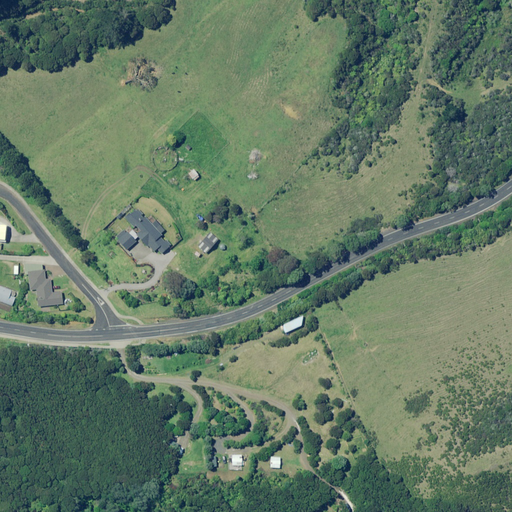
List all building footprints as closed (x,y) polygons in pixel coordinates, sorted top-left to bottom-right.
[(199,177),(193,170),(188,174),(194,181),(199,177)] [(152,226),(136,208),(125,218),(133,227),(135,225),(141,231),(136,235),(146,246),(148,245),(154,251),(157,249),(161,253),(170,246),(159,234),(164,230),(157,222),(152,226)] [(137,237),(131,230),(126,234),(124,230),(115,237),(126,250),(135,242),(134,240),(137,237)] [(218,240),(209,232),(197,245),(206,253),(218,240)] [(44,270),(41,271),(28,272),(30,290),(36,289),(38,307),(62,304),(61,292),(52,293),(50,280),(45,280),(44,270)] [(17,293),(0,286),(0,301),(11,306),(17,293)] [(302,316),(284,324),(285,333),(299,327),(302,316)]
